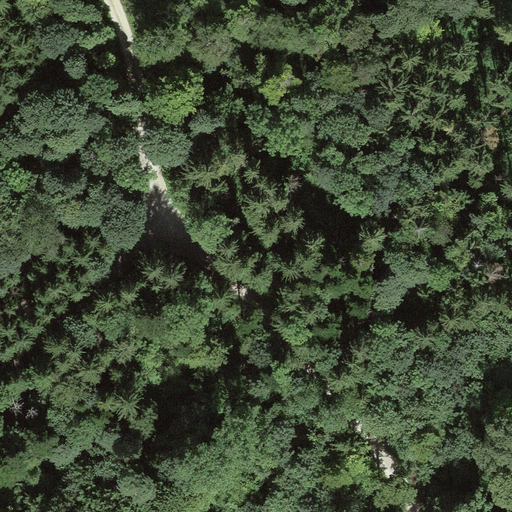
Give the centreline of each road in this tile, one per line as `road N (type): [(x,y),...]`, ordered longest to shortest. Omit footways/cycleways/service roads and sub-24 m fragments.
road 1 (track): [(415,511),(351,411),(189,237),(154,177)]
road 2 (track): [(154,177),(138,244),(0,367)]
road 3 (track): [(154,177),(112,0)]
